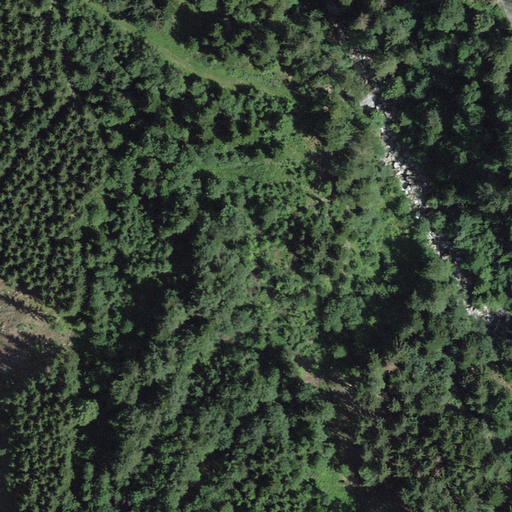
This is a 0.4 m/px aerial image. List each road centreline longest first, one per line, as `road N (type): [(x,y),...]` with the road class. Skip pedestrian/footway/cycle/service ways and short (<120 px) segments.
road 1 (track): [(57,0),(69,81),(59,109),(0,184)]
road 2 (track): [(94,0),(171,55),(276,91)]
